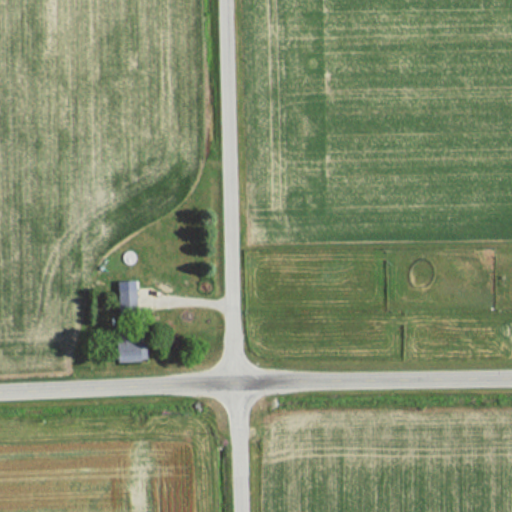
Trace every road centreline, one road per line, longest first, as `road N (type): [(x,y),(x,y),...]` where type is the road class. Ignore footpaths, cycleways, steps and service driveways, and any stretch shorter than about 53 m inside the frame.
road 1 (residential): [(0,395),(511,382)]
road 2 (residential): [(237,511),(226,0)]
